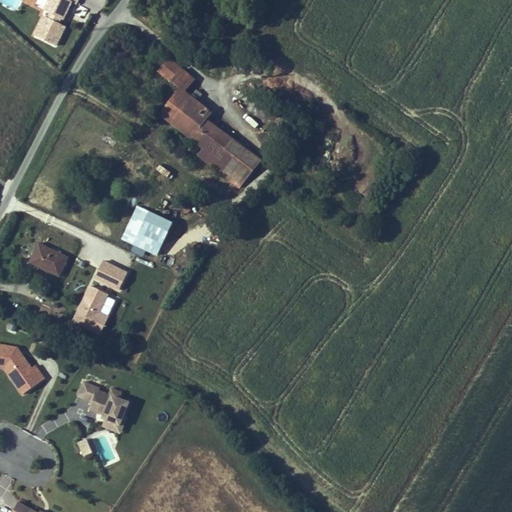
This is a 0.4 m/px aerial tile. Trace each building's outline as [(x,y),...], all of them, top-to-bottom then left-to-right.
[(32,36),(57,47),(66,27),(60,25),(62,20),(68,22),(70,18),(66,16),(72,3),(77,6),(79,0),(48,0),(43,11),(49,14),(47,18),(41,15),(32,36)] [(195,79),(167,58),(156,74),(178,90),(159,116),(203,149),(197,156),(214,169),(235,141),(207,120),(212,113),(199,103),(204,96),(196,90),(191,97),(185,92),(195,79)] [(262,161),(235,141),(214,169),(241,189),(262,161)] [(147,158),(144,164),(155,170),(158,164),(147,158)] [(157,257),(173,223),(137,207),(121,240),(157,257)] [(59,278),(69,258),(38,244),(29,263),(59,278)] [(94,280),(119,292),(128,273),(102,261),(94,280)] [(72,323),(100,336),(109,317),(100,313),(108,296),(89,287),(72,323)] [(18,327),(10,324),(6,331),(15,335),(18,327)] [(36,365),(32,367),(18,347),(0,344),(0,368),(4,369),(22,395),(46,379),(36,365)] [(124,417),(130,403),(120,399),(123,393),(112,389),(109,395),(108,398),(98,394),(99,391),(100,389),(84,382),(78,397),(92,403),(89,410),(98,414),(99,411),(104,414),(103,416),(102,419),(105,420),(120,426),(124,417)] [(121,435),(128,418),(124,417),(120,426),(105,420),(102,427),(121,435)] [(87,439),(77,443),(83,458),(93,453),(87,439)] [(35,511),(19,502),(12,511),(35,511)]
